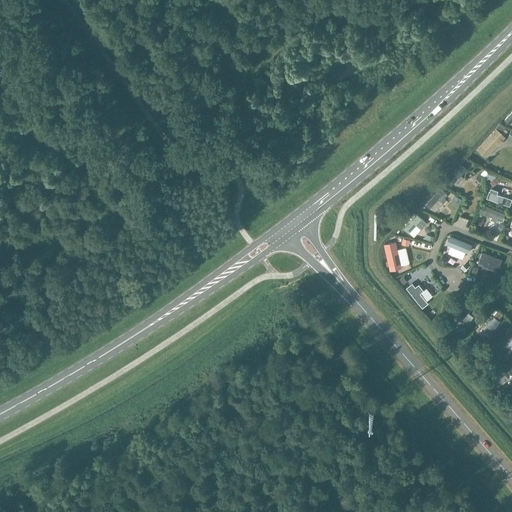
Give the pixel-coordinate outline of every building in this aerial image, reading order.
[(487,160),(506,140),(497,131),(478,151),(487,160)] [(461,164),(445,181),(451,186),(456,181),(458,183),(463,178),(461,176),(467,170),(461,164)] [(489,180),(492,185),(498,180),(495,176),(489,180)] [(488,200),(511,207),(511,206),(511,198),(499,195),(500,191),(492,188),(488,200)] [(431,209),(446,194),(441,189),(427,204),(431,209)] [(458,204),(461,198),(453,195),(450,200),(458,204)] [(509,214),(484,204),(481,213),(494,218),(493,221),(499,223),(500,220),(506,222),(509,214)] [(416,214),(404,228),(405,230),(407,232),(409,233),(416,225),(420,229),(426,223),(416,214)] [(428,251),(430,243),(403,236),(401,244),(428,251)] [(449,236),(446,244),(452,247),(449,253),(462,259),(465,252),(469,254),(472,245),(449,236)] [(395,243),(385,245),(390,267),(397,265),(398,263),(397,259),(396,258),(394,251),(396,250),(395,243)] [(400,265),(408,264),(406,247),(397,248),(400,265)] [(480,259),(478,264),(487,268),(489,263),(499,266),(502,260),(482,252),(479,259),(480,259)] [(407,291),(424,312),(429,307),(421,296),(424,294),(419,288),(416,290),(413,286),(407,291)] [(468,311),(472,304),(467,300),(463,308),(468,311)] [(489,306),(481,324),(488,328),(497,309),(489,306)] [(427,314),(437,324),(441,319),(431,309),(427,314)] [(457,310),(451,316),(441,326),(455,341),(465,331),(465,330),(471,325),(457,310)] [(510,347),(511,342),(511,327),(508,325),(500,342),(510,347)] [(495,343),(491,347),(496,352),(501,348),(495,343)]
